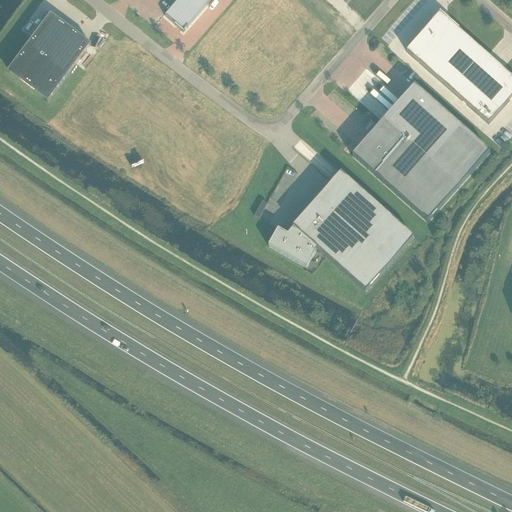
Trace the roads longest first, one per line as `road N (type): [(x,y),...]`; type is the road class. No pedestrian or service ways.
road 1 (motorway): [(511,505),(189,335),(0,216)]
road 2 (motorway): [(0,263),(171,371),(435,511)]
road 3 (unclassified): [(391,0),(291,114),(269,126),(244,118),(93,0)]
